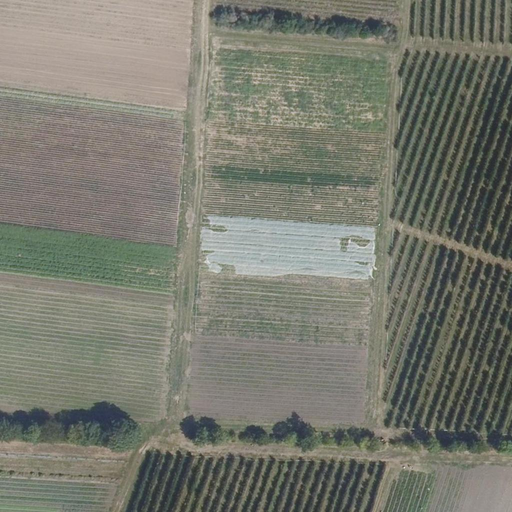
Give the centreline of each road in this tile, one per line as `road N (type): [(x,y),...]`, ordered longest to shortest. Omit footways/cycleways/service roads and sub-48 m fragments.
road 1 (track): [(201,0),(180,414),(172,425),(511,443)]
road 2 (track): [(378,436),(399,43),(511,50)]
road 3 (track): [(152,441),(511,458)]
road 4 (track): [(120,511),(140,453),(172,425),(0,407)]
road 5 (track): [(399,43),(199,27)]
road 6 (track): [(389,223),(511,266)]
